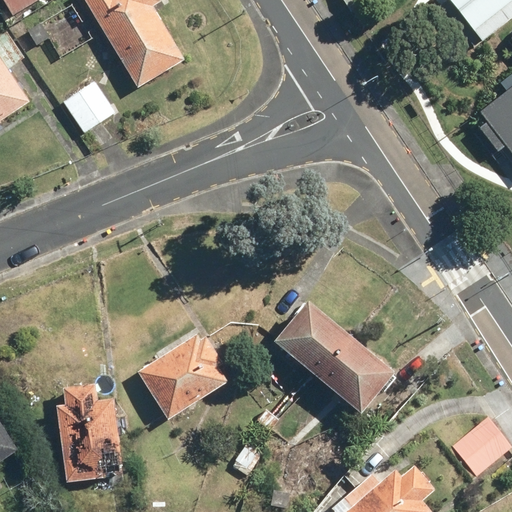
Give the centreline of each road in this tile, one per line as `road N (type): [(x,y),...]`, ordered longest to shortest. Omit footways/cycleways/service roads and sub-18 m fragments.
road 1 (residential): [(0,249),(318,120),(346,98)]
road 2 (residential): [(346,98),(511,340)]
